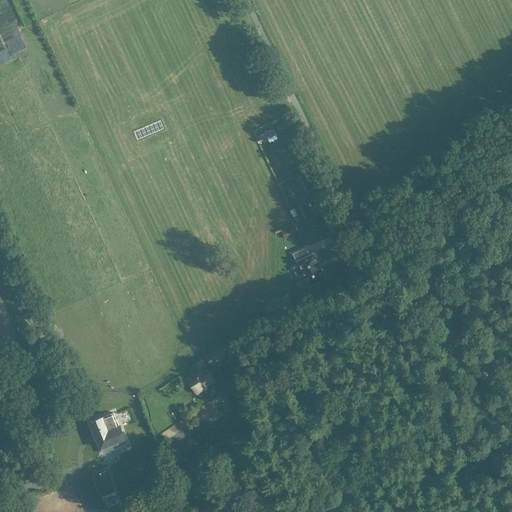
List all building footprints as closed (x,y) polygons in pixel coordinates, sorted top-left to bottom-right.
[(275,135),(273,131),(258,138),(257,139),(258,143),(275,135)] [(300,197),(316,189),(306,169),(290,177),(300,197)] [(297,215),(298,219),(308,214),(302,200),(292,205),(293,208),(297,215)] [(325,279),(325,278),(314,254),(313,253),(312,253),(312,254),(309,255),(306,248),(294,253),(298,261),(299,261),(300,265),(294,268),(298,276),(304,273),(310,285),(309,285),(310,286),(311,285),(324,279),(325,279)] [(289,295),(264,308),(269,318),(294,305),(289,295)] [(211,366),(229,354),(223,345),(205,357),(211,366)] [(201,361),(194,365),(198,371),(188,377),(198,391),(214,380),(201,361)] [(113,443),(124,438),(113,413),(90,423),(103,452),(115,447),(113,443)] [(192,436),(182,443),(180,441),(169,449),(181,465),(193,456),(191,453),(200,447),(192,436)] [(0,465),(0,470),(3,477),(13,472),(2,451),(0,451),(0,461),(2,465),(0,465)] [(115,490),(108,469),(93,475),(93,476),(84,479),(89,491),(97,489),(100,496),(115,490)]
